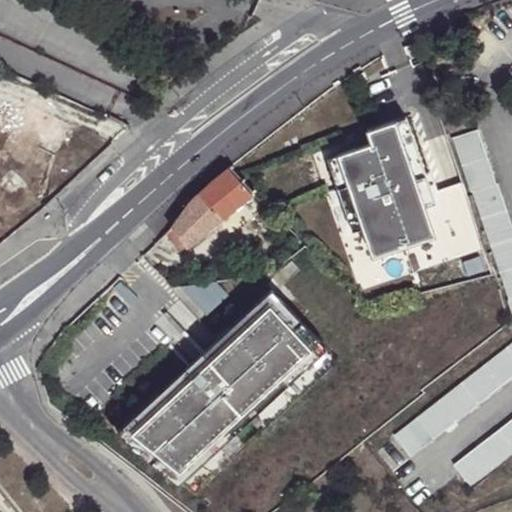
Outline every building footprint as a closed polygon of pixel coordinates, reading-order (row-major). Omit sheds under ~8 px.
[(10,131),(44,146),(56,118),(23,103),(10,131)] [(407,121),(369,134),(372,147),(341,159),(365,231),(374,259),(405,250),(414,278),(488,253),(484,244),(477,223),(468,195),(465,187),(435,196),(407,121)] [(450,146),(458,167),(485,159),(475,131),(448,141),(450,146)] [(365,231),(341,159),(332,162),(355,235),(365,231)] [(465,187),(468,195),(493,186),(485,159),(458,167),(465,187)] [(235,167),(225,175),(201,197),(170,232),(158,243),(174,259),(257,192),(235,167)] [(468,195),(477,223),(505,212),(496,186),(493,186),(468,195)] [(477,223),(484,244),(511,239),(511,232),(505,212),(477,223)] [(493,268),(495,276),(511,269),(511,239),(484,244),(488,253),(493,268)] [(506,304),(511,302),(511,269),(495,276),(500,289),(506,304)] [(124,279),(117,286),(134,303),(141,296),(124,279)] [(215,281),(179,287),(205,315),(228,295),(215,281)] [(276,284),(260,299),(266,305),(282,290),(276,284)] [(324,334),(282,290),(266,305),(260,299),(237,321),(244,327),(229,342),(223,335),(179,377),(185,384),(171,398),(164,392),(142,413),(149,419),(132,435),(181,471),(197,457),(203,464),(225,442),(219,436),(234,421),(241,428),(277,392),(271,385),(287,371),(293,378),(316,356),(309,349),(324,334)] [(507,322),(510,331),(511,330),(511,302),(506,304),(501,305),(507,322)] [(237,321),(223,335),(229,342),(244,327),(237,321)] [(331,341),(324,334),(309,349),(316,356),(331,341)] [(511,377),(511,357),(505,349),(482,367),(497,388),(511,377)] [(497,388),(482,367),(460,385),(476,405),(497,388)] [(293,378),(287,371),(271,385),(277,392),(293,378)] [(179,377),(164,392),(171,398),(185,384),(179,377)] [(460,385),(437,401),(454,423),(476,405),(460,385)] [(437,401),(415,419),(432,440),(454,423),(437,401)] [(149,419),(142,413),(124,430),(132,435),(149,419)] [(432,440),(415,419),(393,437),(408,458),(432,440)] [(511,450),(511,419),(497,431),(511,450)] [(241,428),(234,421),(219,436),(225,442),(241,428)] [(491,469),(511,453),(511,450),(497,431),(475,449),(491,469)] [(491,469),(475,449),(452,467),(469,488),(491,469)] [(203,464),(197,457),(181,471),(189,477),(203,464)]
